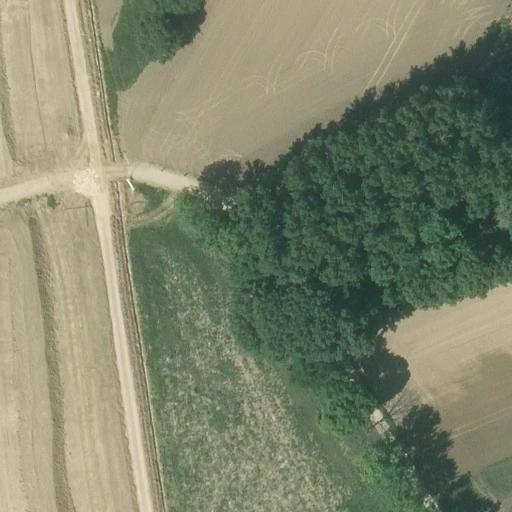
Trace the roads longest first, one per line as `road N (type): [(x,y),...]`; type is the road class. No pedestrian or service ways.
road 1 (unclassified): [(435,511),(261,235),(208,196),(152,173),(99,174)]
road 2 (unclassified): [(149,511),(99,174)]
road 3 (unclassified): [(99,174),(74,0)]
